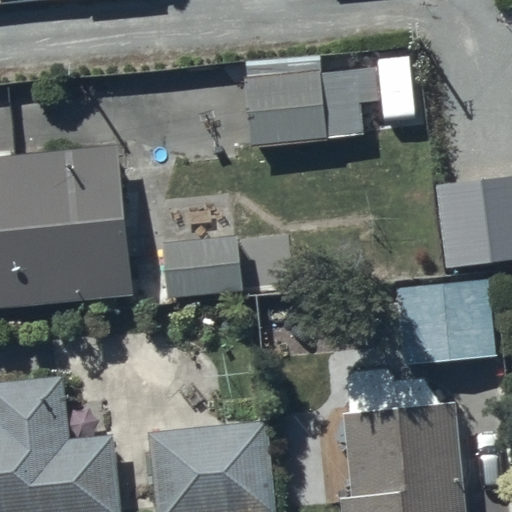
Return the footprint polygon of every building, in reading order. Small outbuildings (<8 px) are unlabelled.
[(245,69),(252,139),(366,127),(363,94),(379,93),(375,61),(322,66),(321,62),(245,69)] [(168,117),(169,149),(230,147),(229,115),(168,117)] [(0,145),(0,298),(133,288),(120,136),(0,145)] [(511,167),(438,176),(448,261),(511,253),(511,167)] [(163,235),(167,289),(242,284),(238,229),(163,235)] [(487,271),(397,278),(403,356),(494,349),(487,271)] [(467,511),(455,392),(429,394),(427,369),(392,373),(391,362),(346,366),(350,402),(344,403),(352,485),(339,486),(341,511),(467,511)] [(0,511),(120,511),(113,435),(106,435),(104,412),(68,415),(65,380),(0,386),(0,511)] [(265,415),(147,424),(149,448),(134,449),(136,477),(127,478),(129,504),(156,502),(156,511),(214,511),(273,507),(265,415)]
